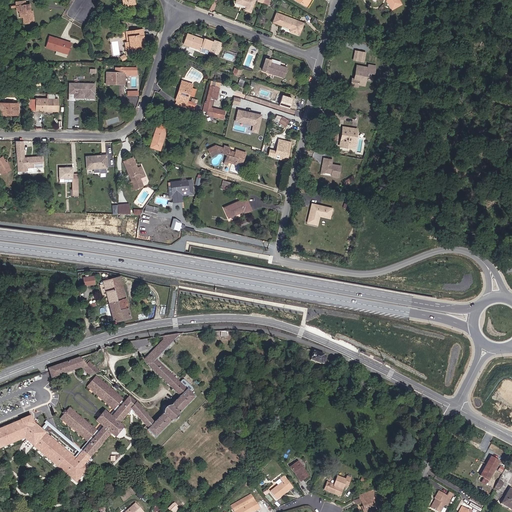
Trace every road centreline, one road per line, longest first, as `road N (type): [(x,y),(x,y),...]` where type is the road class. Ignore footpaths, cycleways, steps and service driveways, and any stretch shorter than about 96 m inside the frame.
road 1 (primary): [(0,247),(114,260),(474,332)]
road 2 (primary): [(475,310),(119,247),(0,235)]
road 3 (residential): [(486,263),(446,249),(359,274),(275,258),(319,59)]
road 4 (tertiary): [(380,369),(284,324),(202,316),(100,335),(0,373)]
road 5 (tertiary): [(0,376),(119,333),(206,319),(267,323),(380,369)]
road 6 (residential): [(0,134),(106,135),(130,127),(177,11)]
road 7 (residential): [(177,11),(319,59)]
